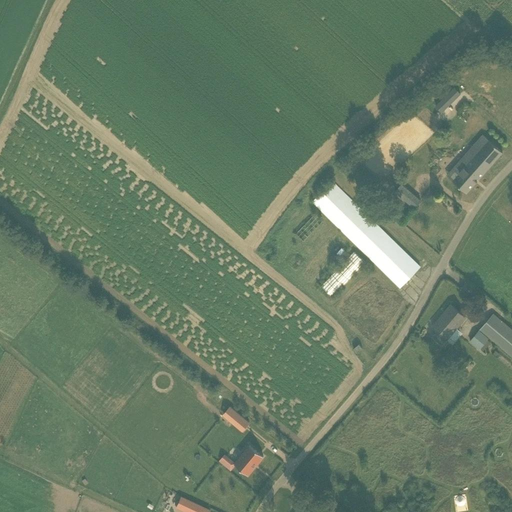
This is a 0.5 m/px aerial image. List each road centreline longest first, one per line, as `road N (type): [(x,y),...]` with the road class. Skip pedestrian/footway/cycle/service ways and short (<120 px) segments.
road 1 (unclassified): [(264,511),(411,322),(461,228),(511,164)]
road 2 (track): [(0,114),(53,0)]
